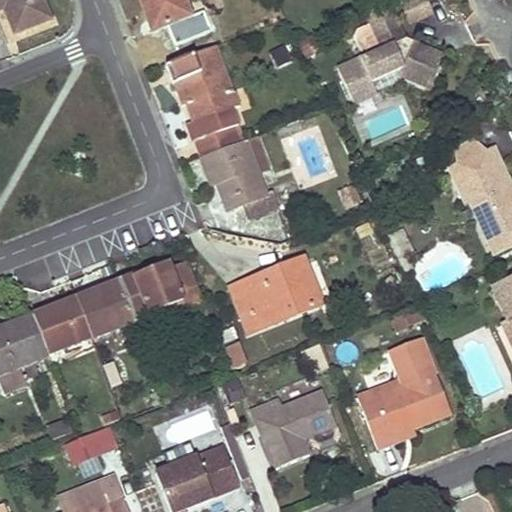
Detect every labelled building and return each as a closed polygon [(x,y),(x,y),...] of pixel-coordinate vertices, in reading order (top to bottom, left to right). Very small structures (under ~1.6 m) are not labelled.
[(50,20),(41,0),(0,0),(0,10),(3,9),(14,35),(50,20)] [(190,17),(182,0),(138,0),(145,15),(154,11),(160,29),(190,17)] [(432,15),(425,0),(408,0),(400,4),(409,25),(432,15)] [(433,82),(444,56),(405,39),(388,1),(364,12),(370,25),(381,51),(364,59),(360,60),(360,58),(337,69),(350,98),(373,87),(371,83),(403,69),(433,82)] [(160,29),(154,11),(145,15),(152,33),(160,29)] [(381,51),(370,25),(356,31),(353,37),(364,59),(381,51)] [(323,50),(316,36),(299,44),(306,58),(323,50)] [(230,93),(214,48),(165,66),(172,85),(174,84),(179,83),(184,98),(188,96),(190,102),(186,104),(187,105),(193,123),(187,125),(194,143),(195,142),(238,126),(232,111),(226,94),(230,93)] [(289,61),(283,48),(272,53),(278,67),(289,61)] [(430,91),(433,82),(403,69),(399,78),(430,91)] [(184,98),(179,83),(174,84),(182,107),(187,105),(186,104),(190,102),(188,96),(184,98)] [(354,107),(377,96),(373,87),(350,98),(354,107)] [(239,107),(233,91),(230,93),(226,94),(232,111),(239,107)] [(244,142),(238,126),(195,142),(202,159),(244,142)] [(270,172),(257,137),(244,142),(257,176),(270,172)] [(457,166),(486,152),(474,141),(455,149),(457,166)] [(257,176),(244,142),(202,159),(209,179),(216,176),(218,184),(218,187),(227,211),(243,205),(249,219),(278,209),(271,193),(265,196),(257,176)] [(511,203),(509,205),(504,194),(511,190),(511,188),(494,149),(486,152),(457,166),(448,170),(465,207),(470,205),(493,256),(511,247),(511,203)] [(218,184),(216,176),(209,179),(213,188),(218,187),(218,184)] [(361,203),(353,186),(339,192),(347,209),(361,203)] [(412,254),(401,230),(387,237),(397,259),(405,255),(405,257),(412,254)] [(404,274),(412,271),(405,257),(405,255),(397,259),(404,274)] [(307,270),(303,260),(274,272),(278,281),(307,270)] [(204,305),(187,263),(169,270),(137,283),(135,277),(118,284),(134,324),(181,305),(184,313),(204,305)] [(137,283),(169,270),(166,265),(135,277),(137,283)] [(248,335),(321,306),(307,270),(278,281),(274,272),(230,289),(248,335)] [(511,280),(491,290),(507,323),(511,321),(511,323),(511,280)] [(134,324),(118,284),(75,301),(90,340),(134,324)] [(75,301),(32,318),(47,357),(62,350),(65,356),(75,353),(76,357),(94,350),(90,340),(75,301)] [(396,333),(424,321),(418,306),(390,319),(396,333)] [(214,331),(205,308),(200,311),(209,333),(214,331)] [(47,357),(32,318),(0,330),(0,385),(4,394),(25,386),(24,383),(28,382),(25,375),(21,377),(18,369),(47,358),(47,357)] [(511,323),(511,321),(507,323),(502,326),(511,347),(511,323)] [(451,415),(421,340),(389,353),(400,381),(370,392),(370,393),(357,399),(377,451),(393,445),(391,439),(414,430),(451,415)] [(247,364),(239,341),(226,346),(233,369),(247,364)] [(328,368),(320,346),(303,352),(311,374),(328,368)] [(114,362),(103,366),(113,388),(123,383),(114,362)] [(155,399),(147,381),(133,386),(141,405),(155,399)] [(242,398),(236,381),(222,387),(228,404),(242,398)] [(169,399),(180,394),(175,385),(164,390),(169,399)] [(302,441),(300,435),(305,433),(307,439),(336,426),(322,393),(282,409),(279,401),(251,412),(275,471),(309,456),(302,441)] [(118,421),(115,412),(102,417),(105,426),(118,421)] [(71,433),(66,420),(47,427),(52,440),(71,433)] [(249,473),(230,426),(221,429),(227,446),(239,477),(249,473)] [(337,445),(340,438),(336,426),(307,439),(311,449),(319,452),(337,445)] [(393,445),(415,436),(414,430),(391,439),(393,445)] [(115,449),(108,431),(91,438),(98,456),(115,449)] [(98,456),(91,438),(70,447),(72,451),(67,453),(73,466),(98,456)] [(239,489),(235,479),(223,448),(155,475),(169,511),(185,511),(185,510),(239,489)] [(127,511),(115,479),(101,485),(99,482),(59,498),(63,511),(127,511)]
